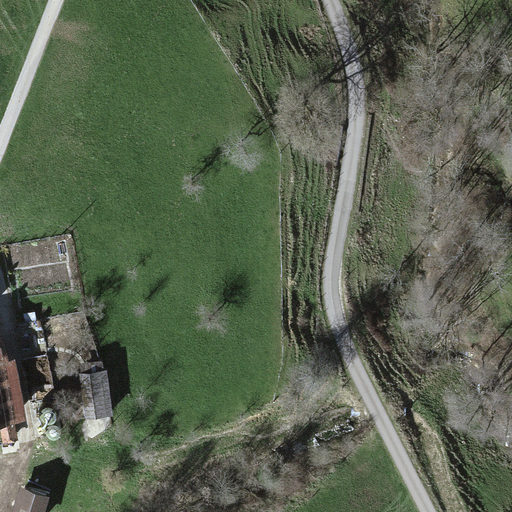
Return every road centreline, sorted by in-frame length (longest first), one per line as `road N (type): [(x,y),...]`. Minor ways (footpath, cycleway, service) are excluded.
road 1 (residential): [(428,511),(343,342),(331,296),(356,107),(353,63),(331,0)]
road 2 (track): [(0,236),(20,278),(49,419),(22,511)]
road 3 (track): [(0,157),(58,0)]
